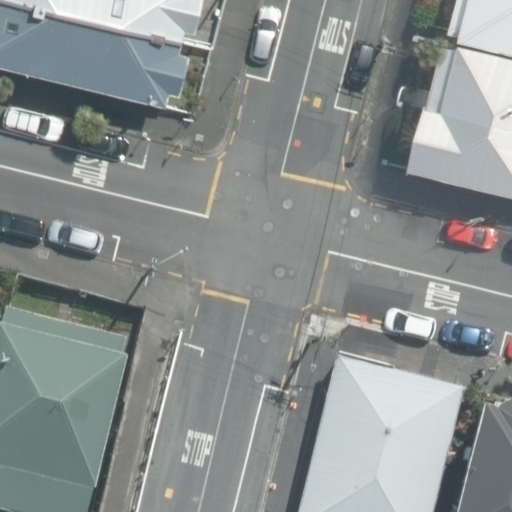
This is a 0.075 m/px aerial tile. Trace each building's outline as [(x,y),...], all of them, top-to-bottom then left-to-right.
[(173,47),(177,31),(51,0),(0,0),(0,51),(161,98),(163,88),(174,90),(185,50),(173,47)] [(51,0),(177,31),(179,20),(189,23),(194,0),(51,0)] [(511,0),(469,0),(461,30),(470,32),(468,38),(511,49),(511,0)] [(511,49),(468,38),(466,45),(449,40),(417,163),(511,188),(511,49)] [(87,511),(125,358),(119,357),(123,341),(0,311),(0,312),(0,510),(5,511),(87,511)] [(430,511),(460,388),(333,358),(295,511),(430,511)] [(511,511),(511,410),(499,408),(486,415),(475,412),(450,511),(511,511)]
